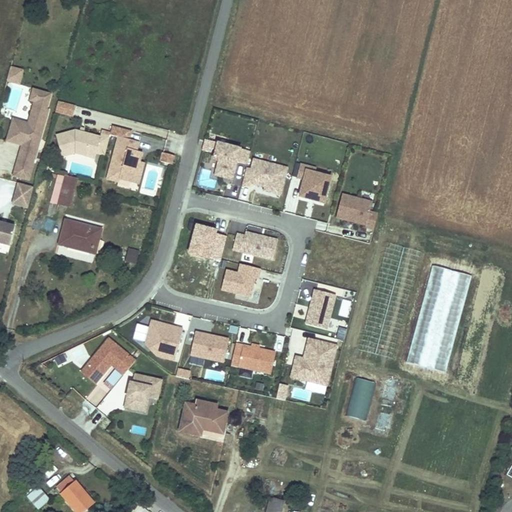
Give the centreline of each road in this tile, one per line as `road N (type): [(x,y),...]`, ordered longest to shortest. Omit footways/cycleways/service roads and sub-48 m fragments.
road 1 (residential): [(175,198),(299,232),(280,313),(270,323),(255,321),(135,293)]
road 2 (unclassified): [(177,511),(0,367)]
road 3 (unclassified): [(175,198),(227,0)]
road 4 (unclassified): [(0,362),(97,322),(135,293)]
